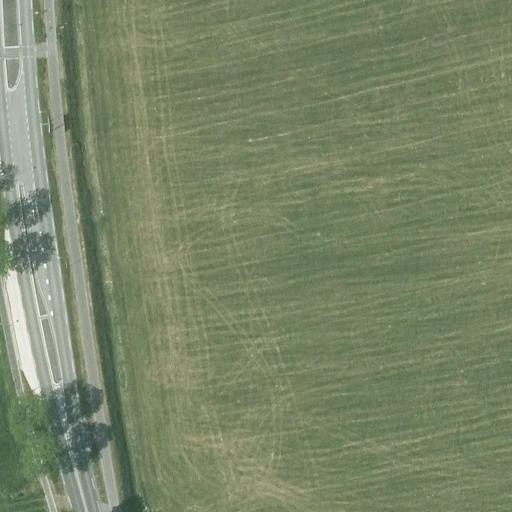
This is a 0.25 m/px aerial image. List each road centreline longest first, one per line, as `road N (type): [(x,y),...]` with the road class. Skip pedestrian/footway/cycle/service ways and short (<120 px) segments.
road 1 (primary): [(2,134),(46,388),(85,511)]
road 2 (primary): [(87,511),(33,133)]
road 3 (primary): [(33,133),(25,0)]
